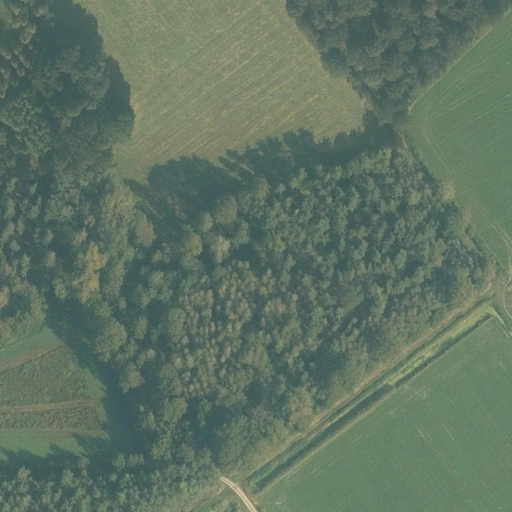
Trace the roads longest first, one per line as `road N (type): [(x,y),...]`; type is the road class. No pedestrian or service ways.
road 1 (track): [(234,489),(488,299)]
road 2 (track): [(488,299),(490,270),(341,51)]
road 3 (track): [(234,489),(221,477),(159,474),(0,481)]
